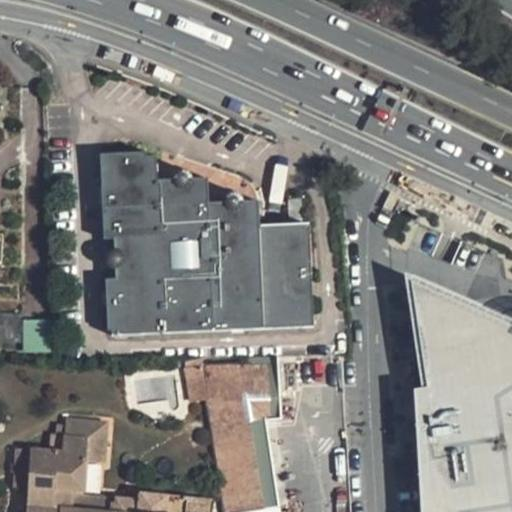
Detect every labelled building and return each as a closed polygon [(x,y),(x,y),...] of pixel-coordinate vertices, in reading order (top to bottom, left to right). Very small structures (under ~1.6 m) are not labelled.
[(106,330),(312,327),(310,225),(281,225),(258,225),(258,200),(243,200),(240,196),(235,193),(229,194),(225,197),(223,201),(208,201),(208,177),(193,177),(189,173),(184,170),(179,171),(174,174),(172,178),(156,178),(155,150),(101,151),(102,237),(114,236),(114,249),(110,250),(106,254),(105,259),(106,264),(110,268),(114,269),(115,277),(105,278),(106,330)] [(454,305),(408,284),(421,511),(511,511),(511,319),(503,316),(500,296),(454,305)] [(0,341),(19,342),(20,322),(20,312),(0,310),(0,341)] [(19,342),(46,343),(45,323),(20,322),(19,342)] [(212,400),(207,369),(180,367),(187,402),(212,400)] [(207,369),(212,400),(247,401),(247,378),(247,372),(207,369)] [(247,401),(212,400),(215,412),(257,416),(282,417),(326,421),(327,385),(247,378),(247,401)] [(270,511),(261,443),(257,416),(215,412),(226,489),(230,511),(270,511)] [(106,418),(59,415),(55,451),(12,447),(9,487),(31,488),(28,511),(179,511),(181,496),(161,493),(134,490),(132,499),(75,493),(78,461),(104,462),(106,418)] [(282,417),(257,416),(261,443),(285,441),(282,417)] [(181,496),(179,511),(210,511),(212,499),(181,496)]
